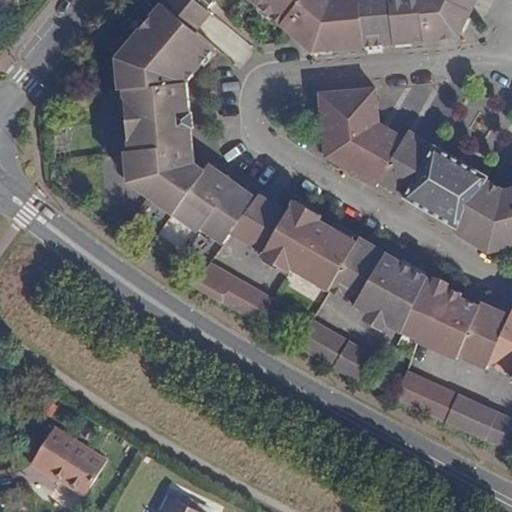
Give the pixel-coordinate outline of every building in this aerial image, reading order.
[(224,245),(232,233),(258,198),(259,196),(223,170),(213,160),(207,165),(198,157),(194,125),(197,125),(195,106),(192,106),(190,80),(216,48),(196,32),(194,31),(186,41),(182,37),(199,17),(206,8),(196,0),(165,0),(116,58),(119,90),(123,90),(130,150),(126,150),(128,181),(199,231),(201,229),(224,245)] [(196,0),(206,8),(208,9),(215,1),(214,0),(196,0)] [(313,51),(365,47),(360,0),(214,0),(215,1),(215,0),(250,0),(289,31),(294,35),(303,25),(308,30),(301,41),(313,51)] [(463,29),(477,0),(360,0),(365,47),(392,44),(439,40),(438,22),(448,21),(463,29)] [(205,22),(212,13),(208,9),(206,8),(199,17),(182,37),(186,41),(194,31),(196,32),(205,22)] [(459,38),(463,29),(448,21),(438,22),(439,40),(459,38)] [(294,35),(301,41),(308,30),(303,25),(294,35)] [(394,51),(392,44),(365,47),(365,53),(394,51)] [(456,232),(482,248),(488,237),(494,240),(497,250),(511,246),(511,196),(507,198),(505,190),(487,179),(488,177),(410,131),(406,138),(391,130),(387,137),(375,131),(380,123),(376,88),(320,93),(326,157),(377,187),(380,182),(460,227),(456,232)] [(387,137),(391,130),(384,126),(380,123),(375,131),(387,137)] [(258,198),(232,233),(251,244),(250,248),(291,272),(293,268),(331,290),(358,242),(320,222),(318,224),(311,220),(316,212),(296,200),(289,212),(260,195),(259,196),(258,198)] [(488,237),(482,248),(490,252),(497,250),(494,240),(488,237)] [(400,261),(361,238),(358,242),(331,290),(404,332),(428,278),(414,268),(410,274),(396,268),(400,261)] [(203,275),(194,287),(258,324),(272,299),(211,264),(203,275)] [(195,271),(188,282),(194,287),(203,275),(195,271)] [(428,278),(404,332),(487,369),(511,316),(496,309),(494,315),(482,310),(483,303),(481,306),(461,297),(463,294),(428,278)] [(511,314),(511,316),(487,369),(487,370),(511,381),(511,314)] [(312,322),(297,347),(359,382),(373,356),(312,322)] [(408,370),(394,399),(460,429),(473,401),(408,370)] [(511,419),(473,401),(460,429),(511,452),(511,419)] [(65,478),(62,482),(87,495),(110,459),(56,427),(33,464),(47,474),(50,469),(65,478)] [(61,483),(62,482),(65,478),(50,469),(47,474),(61,483)] [(169,498),(162,511),(200,511),(170,498),(169,498)]
